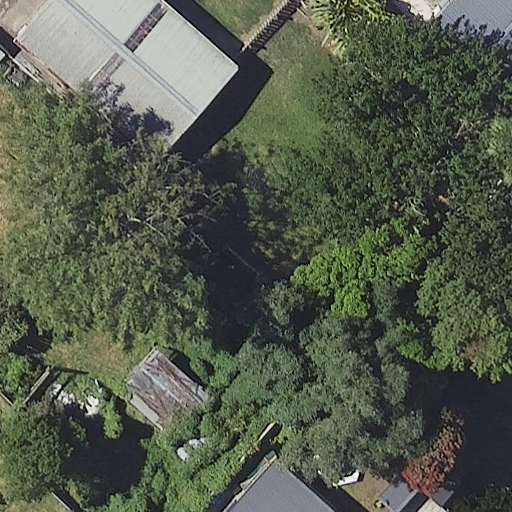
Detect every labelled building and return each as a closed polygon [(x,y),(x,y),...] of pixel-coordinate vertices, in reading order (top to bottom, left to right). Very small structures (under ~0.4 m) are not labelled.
[(177,0),(66,0),(31,41),(175,165),(258,69),(177,0)] [(511,89),(511,0),(431,0),(423,9),(511,89)] [(511,228),(511,202),(499,218),(511,228)] [(227,399),(170,351),(134,394),(192,442),(227,399)] [(246,511),(356,511),(295,457),(246,511)]
